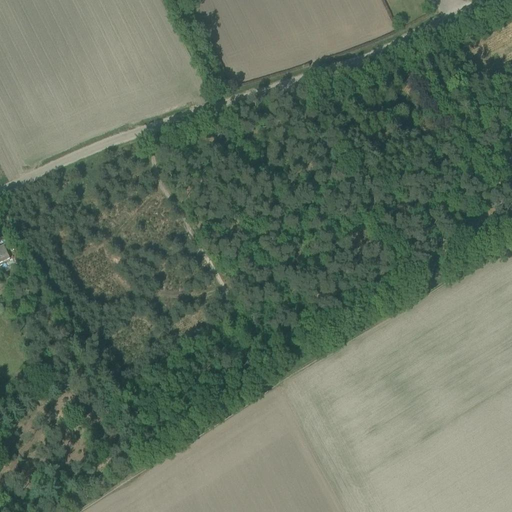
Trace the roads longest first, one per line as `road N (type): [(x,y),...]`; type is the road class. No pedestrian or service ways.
road 1 (unclassified): [(0,190),(129,132),(359,68),(497,0)]
road 2 (track): [(72,511),(274,378),(511,240)]
